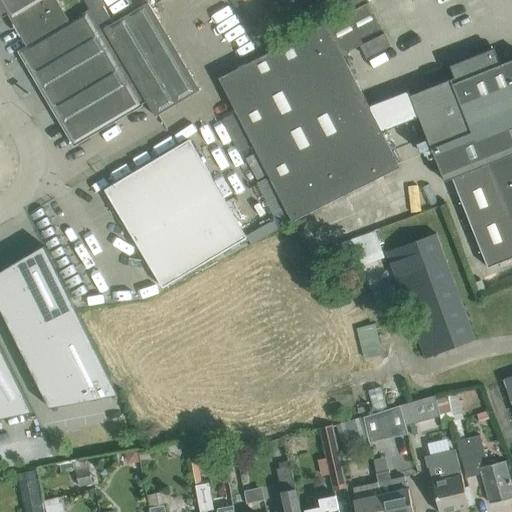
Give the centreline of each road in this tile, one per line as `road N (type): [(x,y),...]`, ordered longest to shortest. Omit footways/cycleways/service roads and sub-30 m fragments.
road 1 (unknown): [(31,165),(200,96)]
road 2 (unknown): [(31,165),(118,281)]
road 3 (unclassified): [(0,208),(23,189),(31,165),(27,136),(0,88)]
